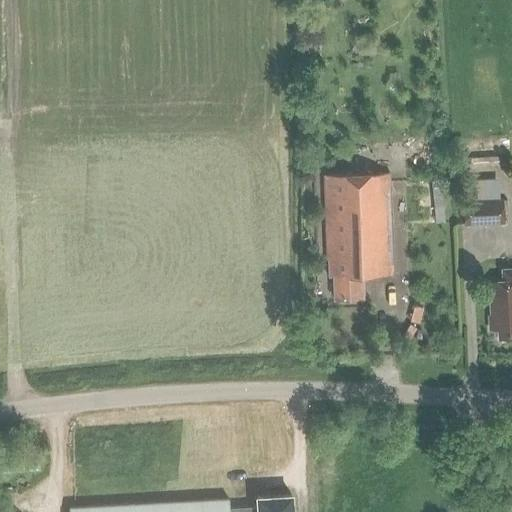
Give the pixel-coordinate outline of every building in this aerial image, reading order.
[(466,165),(499,162),(498,156),(466,158),(466,165)] [(388,175),(324,176),(326,261),(329,261),(329,276),(333,276),(334,301),(362,301),(361,276),(390,275),(388,175)] [(462,224),(502,223),(502,215),(501,204),(461,206),(462,224)] [(511,268),(501,269),(501,282),(489,282),(491,331),(499,330),(499,338),(511,338),(511,268)] [(36,450),(0,453),(0,468),(38,464),(36,450)] [(229,500),(69,509),(69,511),(292,511),(291,496),(257,498),(257,509),(229,510),(229,500)]
